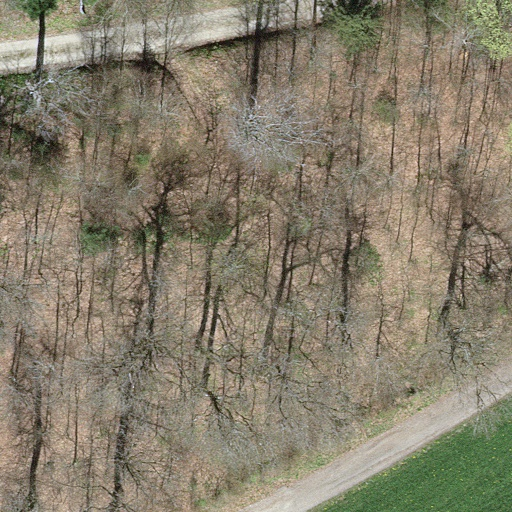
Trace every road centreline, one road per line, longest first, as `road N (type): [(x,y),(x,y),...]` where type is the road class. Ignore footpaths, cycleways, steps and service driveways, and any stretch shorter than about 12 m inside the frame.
road 1 (track): [(309,0),(125,38),(0,53)]
road 2 (track): [(511,373),(274,511)]
